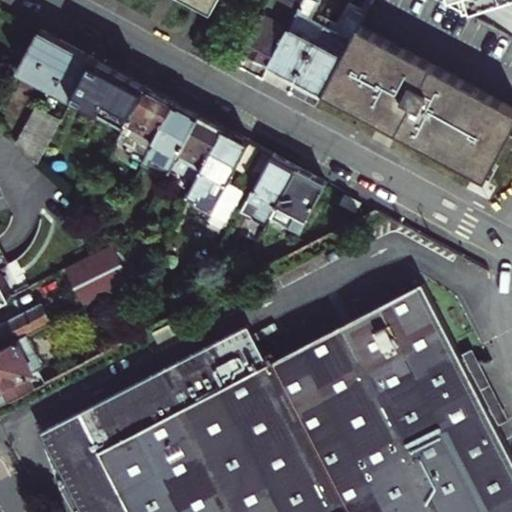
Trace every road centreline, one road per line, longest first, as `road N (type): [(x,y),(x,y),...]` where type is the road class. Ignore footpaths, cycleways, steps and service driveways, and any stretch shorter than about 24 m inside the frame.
road 1 (residential): [(362,166),(49,0)]
road 2 (residential): [(362,166),(511,247)]
